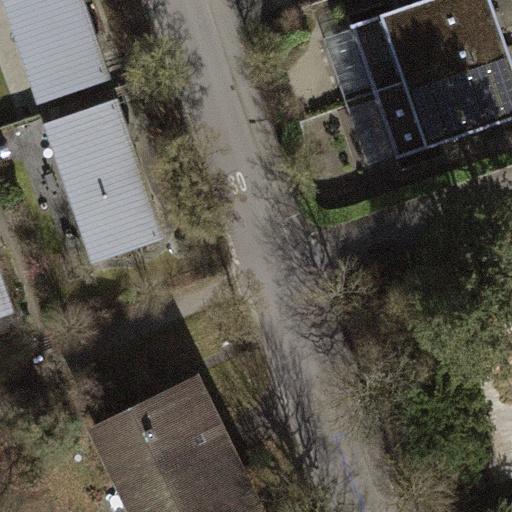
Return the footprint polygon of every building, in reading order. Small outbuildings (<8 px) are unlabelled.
[(0,0),(0,23),(37,126),(113,98),(77,0),(0,0)] [(437,0),(325,39),(348,106),(505,53),(486,0),(437,0)] [(348,106),(371,174),(511,125),(511,72),(505,53),(348,106)] [(37,126),(89,271),(165,244),(113,98),(37,126)] [(0,323),(13,319),(0,282),(0,323)] [(263,511),(199,384),(85,441),(120,511),(263,511)]
